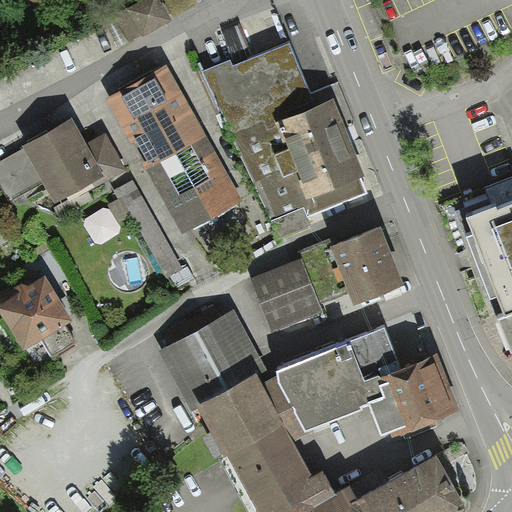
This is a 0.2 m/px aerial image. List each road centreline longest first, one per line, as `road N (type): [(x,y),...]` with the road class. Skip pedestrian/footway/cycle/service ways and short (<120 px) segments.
road 1 (secondary): [(511,436),(445,311),(325,0)]
road 2 (residential): [(0,120),(245,0)]
